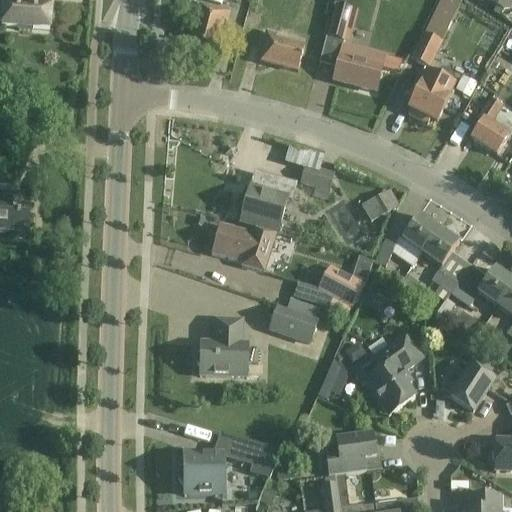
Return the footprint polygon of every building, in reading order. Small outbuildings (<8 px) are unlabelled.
[(37,0),(0,0),(0,7),(3,8),(1,27),(18,29),(18,32),(31,33),(32,30),(49,31),(51,1),(37,0)] [(442,0),(424,36),(412,61),(429,69),(441,45),(440,44),(459,5),(449,0),(442,0)] [(497,8),(501,0),(483,0),(484,0),(497,8)] [(511,0),(501,0),(497,8),(506,15),(511,5),(511,2),(511,1),(511,0)] [(230,14),(200,6),(190,46),(215,52),(223,23),(227,24),(230,14)] [(337,10),(329,41),(344,45),(352,14),(337,10)] [(301,37),(317,41),(321,27),(304,23),(301,37)] [(274,37),(265,35),(258,64),(297,74),(304,49),(273,41),(274,37)] [(382,70),(385,60),(342,49),(339,59),(339,58),(332,84),(376,95),(382,70)] [(390,72),(399,74),(402,62),(393,60),(390,72)] [(452,76),(442,71),(435,73),(432,79),(422,73),(412,94),(416,96),(409,112),(411,112),(408,117),(427,127),(430,122),(436,125),(449,100),(447,99),(453,89),(452,88),(454,83),(452,76)] [(477,123),(480,126),(470,142),(496,158),(509,138),(490,126),(501,109),(490,102),(477,123)] [(326,202),(332,178),(305,170),(301,187),(315,191),(313,198),(326,202)] [(296,187),(254,176),(250,190),(249,190),(247,198),(243,197),(239,199),(235,212),(238,217),(242,218),(240,226),(277,234),(286,200),(291,202),(296,187)] [(378,200),(387,215),(398,208),(389,193),(378,200)] [(9,200),(0,199),(0,235),(7,236),(27,237),(29,201),(9,200)] [(421,257),(438,233),(418,219),(413,227),(398,216),(376,266),(385,270),(392,255),(412,269),(420,257),(421,257)] [(252,236),(219,228),(211,257),(242,266),(241,270),(263,276),(275,238),(253,230),(252,236)] [(445,304),(450,297),(469,269),(451,257),(458,247),(438,233),(421,257),(441,271),(432,284),(439,289),(434,297),(445,304)] [(365,287),(329,268),(316,293),(352,312),(365,287)] [(469,269),(450,297),(468,309),(477,296),(497,310),(511,288),(511,284),(494,272),(487,282),(469,269)] [(362,306),(373,311),(382,294),(371,288),(362,306)] [(511,288),(497,310),(511,321),(511,330),(508,337),(511,339),(511,288)] [(276,312),(269,333),(311,347),(317,326),(287,315),(276,312)] [(433,322),(428,333),(439,338),(444,327),(433,322)] [(242,324),(215,323),(214,347),(200,347),(200,355),(196,358),(196,367),(200,370),(200,379),(247,381),(247,344),(242,344),(242,324)] [(405,339),(373,362),(370,358),(350,372),(361,387),(364,385),(376,402),(388,419),(393,416),(414,401),(406,389),(411,386),(408,381),(403,375),(422,362),(410,346),(405,339)] [(333,363),(317,400),(327,404),(340,372),(333,363)] [(494,383),(471,368),(449,400),(473,416),(494,383)] [(335,479),(344,478),(365,475),(364,463),(376,461),(372,436),(335,442),(337,456),(325,458),(328,480),(335,479)] [(253,477),(269,481),(280,454),(246,443),(241,461),(257,465),(253,477)] [(511,444),(495,444),(494,475),(511,475),(511,444)] [(184,498),(224,497),(223,457),(183,458),(184,468),(182,469),(181,470),(180,471),(180,472),(179,474),(179,475),(178,477),(178,478),(178,480),(179,481),(179,482),(180,484),(181,485),(182,486),(183,487),(184,488),(184,498)] [(299,468),(276,470),(277,484),(301,482),(299,468)] [(325,511),(340,511),(336,485),(322,487),(325,511)] [(260,504),(270,508),(274,498),(272,492),(266,489),(260,504)] [(498,511),(499,498),(467,499),(467,511),(498,511)] [(416,511),(417,502),(375,508),(375,511),(416,511)]
